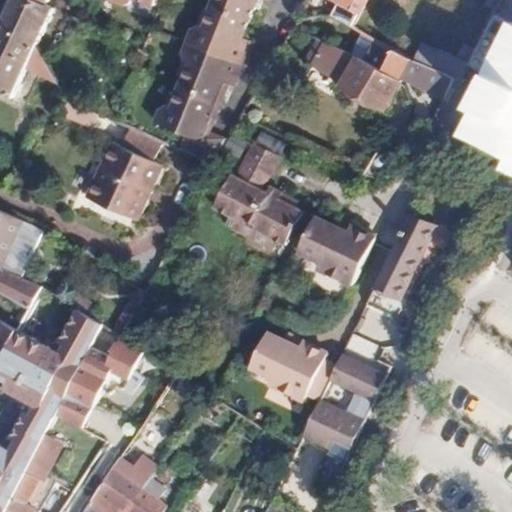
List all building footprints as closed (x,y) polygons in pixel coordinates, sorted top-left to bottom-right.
[(13,0),(1,27),(38,47),(55,10),(56,6),(48,3),(48,0),(13,0)] [(187,135),(180,151),(214,166),(228,142),(208,132),(213,117),(220,113),(218,107),(219,100),(227,97),(224,91),(227,83),(236,86),(244,65),(246,66),(255,43),(244,39),(251,23),(256,9),(259,0),(262,0),(265,1),(271,3),(272,0),(218,0),(215,9),(207,27),(202,25),(194,30),(189,44),(185,55),(187,62),(192,65),(184,87),(177,104),(171,102),(165,107),(158,123),(187,135)] [(336,0),(340,2),(332,17),(351,27),(366,0),(336,0)] [(366,0),(351,27),(359,32),(376,0),(366,0)] [(488,0),(485,6),(496,12),(501,2),(502,0),(488,0)] [(38,47),(1,27),(0,28),(0,92),(14,100),(27,70),(60,86),(38,47)] [(402,82),(443,100),(454,80),(413,61),(385,46),(383,50),(374,45),(365,61),(324,42),(311,66),(343,84),(342,86),(357,94),(353,100),(354,108),(363,113),(368,111),(373,103),(387,111),(402,82)] [(421,42),(413,61),(454,80),(461,83),(462,83),(471,64),(421,42)] [(511,60),(507,58),(494,85),(492,83),(481,105),(484,107),(472,132),(488,141),(490,137),(511,147),(511,60)] [(98,114),(78,105),(73,116),(93,125),(98,114)] [(164,144),(132,129),(124,147),(114,143),(91,198),(142,221),(165,166),(157,162),(164,144)] [(256,144),(239,176),(264,189),(281,158),(256,144)] [(225,226),(256,242),(261,233),(278,242),(285,246),(303,211),(290,203),(293,197),(272,186),(269,192),(264,189),(239,176),(233,174),(216,208),(230,216),(225,226)] [(37,285),(23,280),(0,270),(23,221),(0,209),(0,291),(16,301),(23,305),(37,285)] [(303,211),(285,246),(287,247),(306,212),(303,211)] [(439,227),(412,214),(407,224),(402,234),(382,277),(376,288),(402,301),(439,227)] [(319,220),(301,254),(321,265),(319,271),(353,289),(376,242),(351,229),(348,235),(335,228),(319,220)] [(23,280),(41,239),(45,231),(35,226),(23,221),(0,270),(23,280)] [(348,235),(351,229),(338,222),(335,228),(348,235)] [(261,233),(256,242),(273,252),(278,242),(261,233)] [(0,367),(20,333),(32,310),(23,305),(16,301),(0,291),(0,367)] [(11,451),(0,444),(0,511),(10,511),(46,439),(57,417),(61,410),(73,386),(92,349),(96,339),(103,325),(97,321),(77,307),(57,351),(20,333),(0,367),(0,391),(39,410),(11,451)] [(307,403),(309,397),(327,361),(330,354),(305,343),(302,349),(287,342),(270,334),(254,369),(275,378),(272,386),(307,403)] [(302,349),(305,343),(290,336),(287,342),(302,349)] [(307,339),(305,343),(330,354),(332,350),(307,339)] [(92,349),(57,417),(83,430),(112,373),(130,382),(145,352),(121,340),(111,359),(92,349)] [(338,367),(331,381),(353,391),(342,414),(320,403),(304,438),(331,451),(336,441),(353,449),(365,425),(351,418),(363,396),(376,402),(388,376),(343,356),(338,367)] [(327,361),(309,397),(321,402),(322,400),(331,381),(338,367),(327,361)] [(376,402),(363,396),(351,418),(365,425),(376,402)] [(63,447),(46,439),(10,511),(38,511),(28,504),(42,479),(46,481),(63,447)] [(166,511),(170,507),(146,490),(158,471),(163,464),(150,456),(145,462),(139,471),(122,460),(117,468),(133,480),(112,511),(113,511),(166,511)] [(133,480),(117,468),(87,511),(113,511),(112,511),(133,480)] [(297,511),(306,494),(283,481),(273,501),(295,511),(297,511)]
